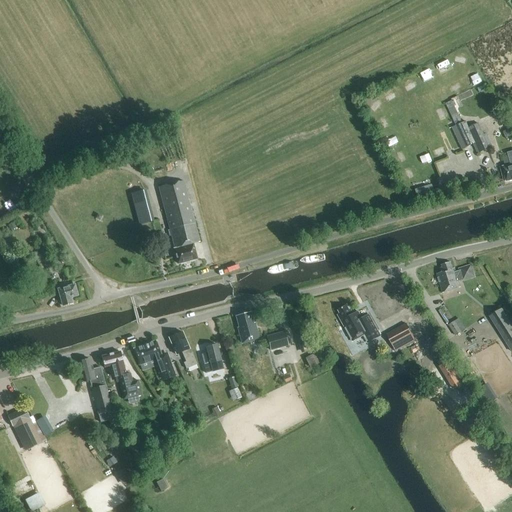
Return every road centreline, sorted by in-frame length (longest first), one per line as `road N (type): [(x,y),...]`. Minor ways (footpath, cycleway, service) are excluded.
road 1 (unclassified): [(0,375),(511,236)]
road 2 (unclassified): [(107,298),(511,187)]
road 3 (unclassified): [(107,298),(0,130)]
